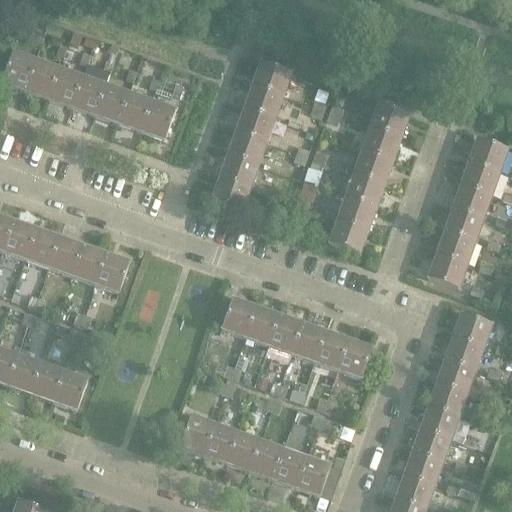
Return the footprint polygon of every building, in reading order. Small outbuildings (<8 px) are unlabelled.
[(45,43),(37,40),(33,51),(41,53),(45,43)] [(64,62),(68,52),(60,49),(56,59),(64,62)] [(26,96),(37,65),(13,56),(2,87),(26,96)] [(91,59),(83,57),(80,67),(87,70),(91,59)] [(60,73),(37,65),(26,96),(49,104),(60,73)] [(114,68),(107,65),(103,76),(110,78),(114,68)] [(261,67),(253,90),(284,101),(292,78),(261,67)] [(72,112),(83,81),(60,73),(49,104),(72,112)] [(137,76),(130,73),(126,84),(133,87),(137,76)] [(106,90),(83,81),(72,112),(95,121),(106,90)] [(160,84),(153,81),(149,92),(156,95),(160,84)] [(129,98),(106,90),(95,121),(118,129),(129,98)] [(183,92),(176,90),(172,100),(179,103),(183,92)] [(275,124),(284,101),(253,90),(244,113),(275,124)] [(152,106),(129,98),(118,129),(141,137),(152,106)] [(316,104),(313,111),(313,112),(324,115),(327,108),(316,104)] [(176,114),(152,106),(141,137),(165,145),(176,114)] [(410,119),(379,108),(370,132),(401,143),(410,119)] [(332,110),(330,117),(341,121),(343,114),(332,110)] [(324,115),(313,112),(311,119),(321,123),(324,115)] [(244,113),(236,136),(267,147),(275,124),(244,113)] [(338,129),(341,121),(330,117),(327,125),(338,129)] [(401,143),(370,132),(362,155),(393,166),(401,143)] [(236,136),(228,159),(259,170),(267,147),(236,136)] [(477,143),(469,166),(500,177),(508,154),(477,143)] [(299,151),(297,157),(308,161),(310,155),(299,151)] [(393,166),(362,155),(354,178),(385,189),(393,166)] [(308,161),(297,157),(294,165),(305,169),(308,161)] [(316,157),(313,163),(324,167),(327,160),(316,157)] [(251,193),(259,170),(228,159),(220,182),(251,193)] [(321,175),(324,167),(313,163),(311,171),(321,175)] [(469,166),(461,190),(492,200),(500,177),(469,166)] [(385,189),(354,178),(346,201),(377,212),(385,189)] [(220,182),(211,206),(242,217),(251,193),(220,182)] [(461,190),(452,213),(484,224),(492,200),(461,190)] [(283,197),(281,204),(280,204),(291,208),(294,201),(283,197)] [(511,199),(506,197),(503,205),(511,207),(511,199)] [(377,212),(346,201),(337,224),(369,235),(377,212)] [(299,203),(297,210),(308,214),(310,207),(299,203)] [(291,208),(280,204),(278,212),(289,216),(291,208)] [(308,214),(297,210),(294,217),(305,221),(308,214)] [(452,213),(444,236),(476,247),(484,224),(452,213)] [(0,255),(2,256),(13,225),(0,220),(0,255)] [(498,221),(495,229),(506,233),(509,224),(498,221)] [(369,235),(337,224),(329,248),(360,259),(369,235)] [(36,233),(13,225),(2,256),(25,264),(36,233)] [(60,242),(36,233),(25,264),(49,273),(60,242)] [(444,236),(436,259),(468,270),(476,247),(444,236)] [(83,250),(60,242),(49,273),(72,281),(83,250)] [(490,244),(487,251),(498,255),(500,248),(490,244)] [(96,289),(107,258),(83,250),(72,281),(96,289)] [(130,266),(107,258),(96,289),(119,298),(130,266)] [(459,294),(468,270),(436,259),(428,283),(459,294)] [(481,267),(479,274),(490,278),(492,271),(481,267)] [(481,302),(484,294),(473,291),(470,298),(481,302)] [(27,311),(34,313),(38,303),(31,300),(27,311)] [(222,334),(232,305),(220,301),(210,330),(222,334)] [(46,305),(38,303),(34,313),(42,316),(46,305)] [(222,334),(245,342),(256,311),(233,303),(232,305),(222,334)] [(279,320),(256,311),(245,342),(269,351),(279,320)] [(21,327),(29,330),(32,319),(25,316),(21,327)] [(74,327),(82,330),(85,319),(77,316),(74,327)] [(461,318),(453,341),(484,352),(492,329),(461,318)] [(40,322),(32,319),(29,330),(36,332),(40,322)] [(92,322),(85,319),(82,330),(88,332),(92,322)] [(303,328),(279,320),(269,351),(292,359),(303,328)] [(326,336),(303,328),(292,359),(315,367),(326,336)] [(80,336),(72,333),(68,344),(76,346),(80,336)] [(86,338),(80,336),(76,346),(82,349),(86,338)] [(338,376),(349,344),(326,336),(315,367),(338,376)] [(453,341),(445,365),(476,376),(484,352),(453,341)] [(373,353),(349,344),(338,376),(361,384),(373,353)] [(498,349),(495,357),(506,360),(509,353),(498,349)] [(18,360),(0,353),(0,388),(7,391),(18,360)] [(30,399),(41,368),(18,360),(7,391),(30,399)] [(240,361),(236,372),(244,375),(248,364),(240,361)] [(445,365),(437,388),(468,399),(476,376),(445,365)] [(54,407),(65,376),(41,368),(30,399),(54,407)] [(224,380),(231,383),(235,372),(228,370),(224,380)] [(242,375),(235,372),(231,383),(238,386),(242,375)] [(490,372),(487,380),(498,384),(501,376),(490,372)] [(88,385),(65,376),(54,407),(77,416),(88,385)] [(229,388),(222,386),(218,397),(225,399),(229,388)] [(270,397),(277,400),(281,389),(274,386),(270,397)] [(292,396),(289,405),(300,409),(306,391),(296,387),(293,396),(292,396)] [(236,391),(229,388),(225,399),(232,402),(236,391)] [(459,422),(468,399),(437,388),(428,411),(459,422)] [(288,391),(281,389),(277,400),(285,402),(288,391)] [(482,395),(479,403),(490,407),(492,399),(482,395)] [(275,405),(268,402),(264,413),(271,416),(275,405)] [(316,413),(324,416),(328,405),(320,402),(316,413)] [(283,408),(275,405),(271,416),(279,418),(283,408)] [(335,408),(328,405),(324,416),(331,419),(335,408)] [(428,411),(420,434),(451,445),(459,422),(428,411)] [(322,422),(314,419),(310,430),(318,432),(322,422)] [(473,419),(471,426),(482,430),(484,422),(473,419)] [(180,452),(203,460),(214,429),(191,421),(180,452)] [(329,424),(322,422),(318,432),(325,435),(329,424)] [(238,437),(214,429),(203,460),(226,468),(238,437)] [(420,434),(412,457),(443,468),(451,445),(420,434)] [(261,446),(238,437),(226,468),(250,477),(261,446)] [(465,442),(462,449),(473,453),(476,446),(465,442)] [(284,454),(261,446),(250,477),(273,485),(284,454)] [(308,462),(284,454),(273,485),(296,493),(308,462)] [(412,457),(404,481),(435,492),(443,468),(412,457)] [(331,470),(308,462),(296,493),(320,502),(331,470)] [(457,465),(454,472),(465,476),(468,469),(457,465)] [(404,481),(395,504),(418,511),(427,511),(435,492),(404,481)] [(449,488),(446,495),(457,499),(460,492),(449,488)]
